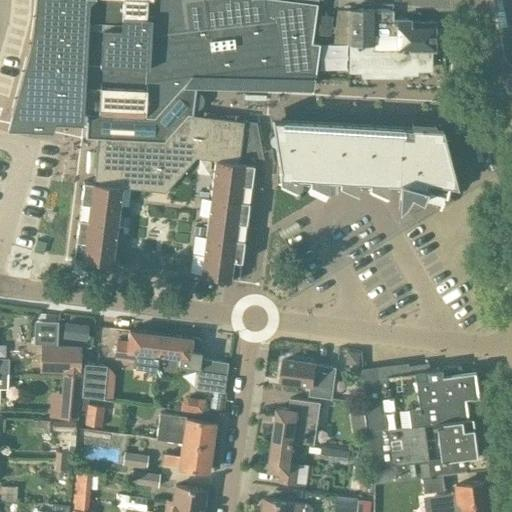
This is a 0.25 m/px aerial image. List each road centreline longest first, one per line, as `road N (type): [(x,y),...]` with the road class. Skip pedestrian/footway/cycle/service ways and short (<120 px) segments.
road 1 (residential): [(511,348),(252,319)]
road 2 (residential): [(252,319),(0,286)]
road 3 (residential): [(224,511),(252,319)]
road 4 (tertiary): [(511,235),(490,96)]
